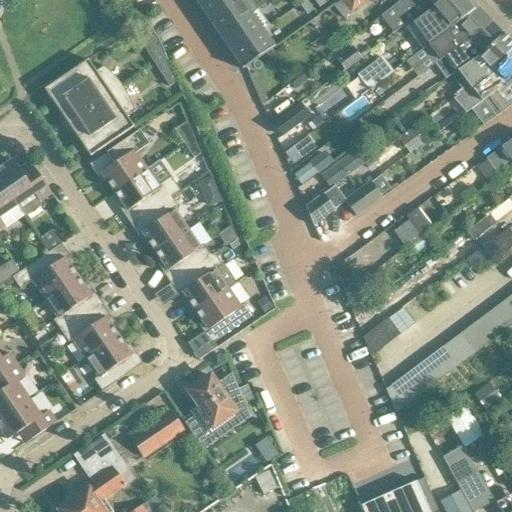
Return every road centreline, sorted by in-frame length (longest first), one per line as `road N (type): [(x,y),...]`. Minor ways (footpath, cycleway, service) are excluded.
road 1 (residential): [(0,481),(177,362),(17,123),(0,128)]
road 2 (residential): [(298,268),(287,216),(238,104),(170,0)]
road 3 (residential): [(312,313),(258,342),(307,459),(329,468),(359,457),(367,435)]
road 4 (residential): [(298,268),(511,118)]
road 5 (residential): [(367,435),(312,313)]
